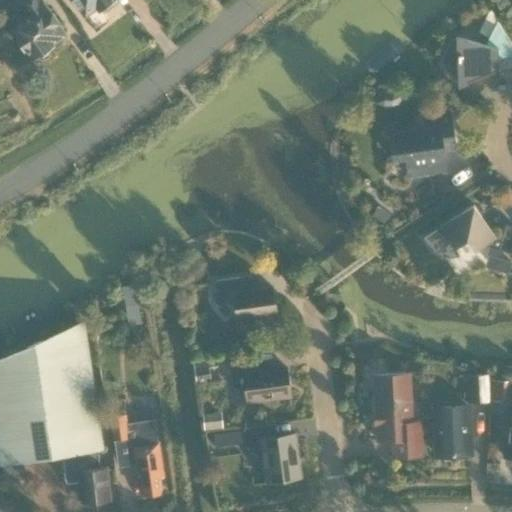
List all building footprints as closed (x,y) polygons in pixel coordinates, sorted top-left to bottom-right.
[(53,12),(52,13),(43,0),(18,0),(26,11),(19,16),(22,21),(13,27),(34,58),(37,55),(43,55),(49,52),(51,46),(54,43),(53,41),(66,33),(59,22),(60,22),(53,12)] [(71,0),(84,17),(96,8),(98,11),(101,9),(103,11),(114,3),(113,0),(71,0)] [(511,57),(511,42),(498,20),(485,44),(459,37),(461,84),(499,69),(498,58),(511,57)] [(455,148),(450,111),(428,115),(430,128),(397,133),(400,156),(406,155),(409,174),(445,169),(442,149),(455,148)] [(473,204),(441,225),(422,238),(427,245),(430,248),(434,251),(438,253),(443,256),(448,257),(454,257),(459,256),(455,247),(466,240),(473,251),(483,244),(510,252),(511,246),(511,226),(505,224),(501,239),(495,237),(473,204)] [(390,213),(378,206),(372,216),(384,224),(390,213)] [(508,273),(511,262),(499,258),(496,270),(508,273)] [(241,291),(239,276),(215,280),(219,304),(235,302),(237,320),(277,314),(273,287),(241,291)] [(135,285),(122,288),(126,307),(139,304),(135,285)] [(63,458),(98,453),(97,448),(103,447),(84,319),(0,356),(0,459),(0,463),(62,453),(63,458)] [(260,371),(258,358),(230,361),(234,389),(244,387),(246,401),(290,395),(286,368),(260,371)] [(196,381),(209,379),(208,367),(218,366),(217,360),(193,363),(196,381)] [(466,376),(467,402),(491,401),(489,374),(466,376)] [(411,422),(409,376),(375,378),(378,440),(391,439),(392,456),(423,455),(422,421),(411,422)] [(470,453),(468,405),(434,407),(437,455),(470,453)] [(223,428),(222,411),(203,413),(204,430),(223,428)] [(110,417),(113,440),(129,438),(126,414),(110,417)] [(164,475),(159,441),(156,419),(134,422),(138,444),(133,445),(138,474),(140,473),(143,494),(162,491),(160,475),(164,475)] [(269,425),(270,432),(292,431),(292,423),(269,425)] [(262,445),(267,480),(300,475),(294,435),(269,438),(267,424),(243,427),(246,447),(262,445)] [(98,453),(63,458),(67,481),(80,479),(84,502),(110,499),(106,465),(99,466),(98,453)]
